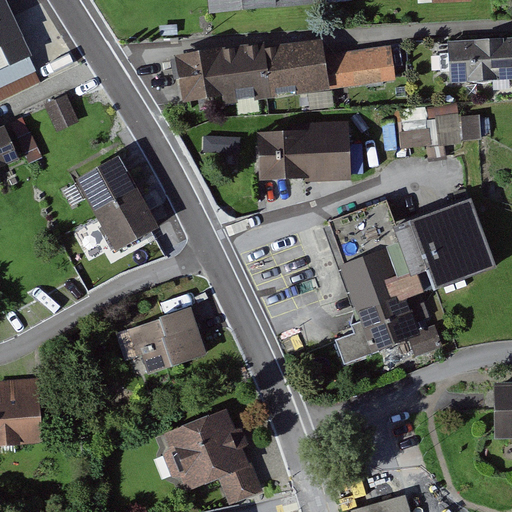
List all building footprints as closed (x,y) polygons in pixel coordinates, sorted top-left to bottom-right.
[(0,0),(0,72),(38,55),(11,0),(0,0)] [(177,0),(178,1),(187,0),(206,0),(207,14),(357,1),(356,0),(177,0)] [(329,38),(181,51),(186,110),(403,91),(399,48),(330,54),(329,38)] [(511,38),(450,42),(453,84),(511,80),(511,38)] [(80,121),(69,96),(48,106),(59,130),(80,121)] [(461,104),(402,110),(406,148),(431,146),(433,161),(450,159),(448,145),(487,141),(484,116),(463,118),(461,104)] [(3,116),(0,117),(0,168),(22,159),(3,116)] [(298,135),(261,136),(262,180),(353,178),(352,121),(297,123),(298,135)] [(163,228),(123,157),(80,182),(120,252),(163,228)] [(386,204),(325,230),(376,350),(434,325),(423,300),(441,291),(451,287),(464,317),(511,296),(472,204),(400,235),(386,204)] [(210,358),(199,312),(131,327),(141,373),(210,358)] [(511,379),(496,380),(496,400),(497,437),(511,436),(511,379)] [(0,448),(49,444),(44,385),(0,389),(0,448)] [(231,409),(165,435),(187,488),(221,474),(232,502),(264,490),(231,409)]
